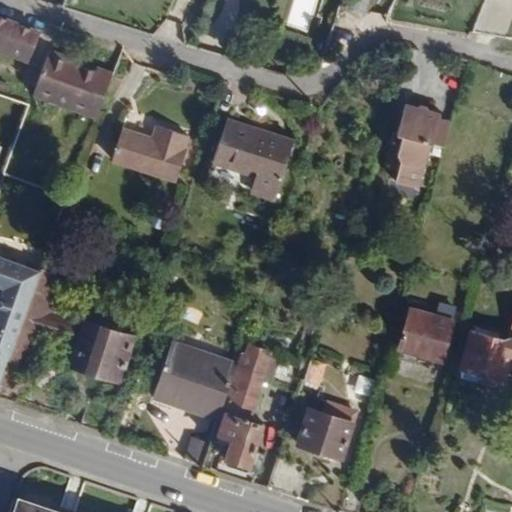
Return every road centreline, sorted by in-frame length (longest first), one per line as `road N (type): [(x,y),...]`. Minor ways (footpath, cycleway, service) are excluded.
road 1 (residential): [(0,0),(307,93),(389,33),(511,65)]
road 2 (primary): [(0,433),(252,511)]
